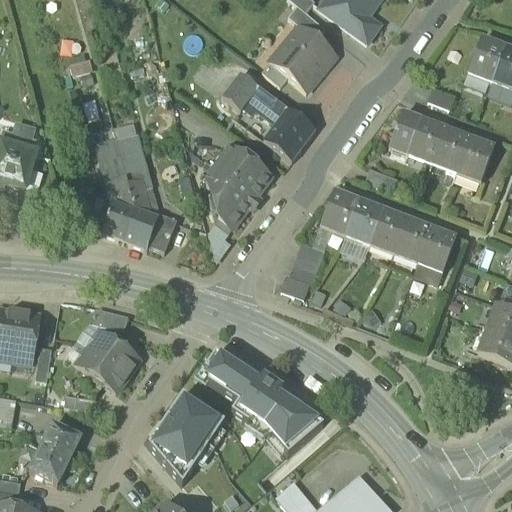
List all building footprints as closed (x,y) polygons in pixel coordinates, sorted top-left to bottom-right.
[(285,0),(283,3),(296,13),(306,22),(315,10),(302,0),(285,0)] [(329,0),(318,16),(365,50),(378,33),(366,24),(383,0),(329,0)] [(324,36),(306,22),(296,13),(286,25),(297,34),(298,33),(315,47),(324,36)] [(286,85),(305,100),(335,63),(315,47),(298,33),(297,34),(268,70),(286,85)] [(467,81),(491,90),(504,56),(480,47),(467,81)] [(511,59),(504,56),(491,90),(511,97),(511,59)] [(89,65),(68,70),(72,83),(92,78),(89,65)] [(261,79),(279,94),(286,85),(268,70),(261,79)] [(120,73),(95,79),(102,105),(127,98),(120,73)] [(221,105),(237,118),(245,108),(255,94),(239,81),(221,105)] [(491,90),(467,81),(465,86),(489,95),(491,90)] [(462,93),(486,102),(489,95),(465,86),(462,93)] [(511,97),(491,90),(489,95),(511,103),(511,97)] [(245,108),(275,131),(286,117),(255,94),(245,108)] [(511,109),(511,103),(489,95),(486,102),(511,111),(511,109)] [(427,108),(448,115),(453,103),(431,96),(427,108)] [(314,138),(286,117),(275,131),(262,149),(290,170),(314,138)] [(387,155),(407,162),(419,129),(400,121),(387,155)] [(13,129),(10,142),(31,148),(35,136),(13,129)] [(112,134),(115,147),(135,142),(132,129),(112,134)] [(444,138),(419,129),(407,162),(431,171),(444,138)] [(468,147),(444,138),(431,171),(455,180),(468,147)] [(0,191),(23,198),(24,197),(30,177),(34,161),(30,159),(33,149),(31,148),(10,142),(3,140),(0,148),(0,191)] [(115,147),(127,190),(140,186),(143,197),(151,195),(137,141),(135,142),(115,147)] [(116,207),(115,211),(134,218),(126,190),(127,190),(115,147),(95,152),(107,200),(113,198),(116,207)] [(492,156),(468,147),(455,180),(480,189),(492,156)] [(217,226),(217,227),(231,237),(248,214),(255,205),(270,185),(228,154),(220,164),(223,167),(216,176),(213,174),(205,185),(209,203),(217,209),(213,215),(221,221),(217,226)] [(404,168),(429,177),(431,171),(407,162),(404,168)] [(220,164),(213,174),(216,176),(223,167),(220,164)] [(455,180),(431,171),(429,177),(453,186),(455,180)] [(365,189),(390,199),(395,187),(370,176),(365,189)] [(30,177),(24,197),(36,200),(42,180),(30,177)] [(480,189),(455,180),(453,186),(477,195),(480,189)] [(194,200),(188,181),(177,185),(183,203),(194,200)] [(126,190),(134,218),(147,223),(148,219),(149,218),(143,197),(140,186),(127,190),(126,190)] [(156,222),(158,222),(151,195),(143,197),(149,218),(148,219),(156,222)] [(330,240),(344,245),(357,210),(332,200),(318,235),(330,240)] [(255,205),(248,214),(252,217),(259,208),(255,205)] [(123,249),(134,218),(115,211),(112,210),(110,216),(101,241),(123,249)] [(382,219),(357,210),(344,245),(368,254),(382,219)] [(85,236),(101,241),(110,216),(94,211),(85,236)] [(145,257),(146,253),(156,226),(155,225),(147,223),(134,218),(123,249),(145,257)] [(406,228),(382,219),(368,254),(392,263),(406,228)] [(158,222),(156,222),(155,225),(156,226),(146,253),(164,260),(175,229),(158,222)] [(228,241),(231,237),(217,227),(214,230),(228,241)] [(430,237),(406,228),(392,263),(416,272),(430,237)] [(207,240),(214,269),(229,249),(224,246),(228,241),(214,230),(207,240)] [(311,254),(323,258),(330,240),(318,235),(311,254)] [(453,246),(430,237),(416,272),(440,281),(453,246)] [(342,249),(367,258),(368,254),(344,245),(342,249)] [(367,258),(342,249),(338,259),(362,269),(364,267),(367,258)] [(302,250),(297,262),(319,270),(323,258),(311,254),(308,253),(302,250)] [(392,263),(368,254),(367,258),(391,267),(392,263)] [(315,281),(319,270),(297,262),(293,273),(315,281)] [(416,272),(392,263),(391,267),(415,276),(416,272)] [(440,281),(416,272),(415,276),(439,285),(440,281)] [(311,292),(315,281),(293,273),(289,284),(308,291),(311,292)] [(477,280),(463,275),(458,288),(472,293),(477,280)] [(439,285),(415,276),(412,285),(435,294),(439,285)] [(303,306),(308,291),(289,284),(286,283),(280,298),(303,306)] [(504,317),(511,297),(511,292),(505,290),(496,314),(504,317)] [(350,314),(338,306),(330,317),(342,326),(350,314)] [(491,312),(482,336),(487,338),(496,314),(491,312)] [(496,314),(487,338),(511,347),(511,320),(510,319),(504,317),(496,314)] [(361,331),(373,335),(381,329),(371,315),(365,319),(361,331)] [(102,335),(123,340),(126,324),(94,317),(90,332),(102,335)] [(0,366),(11,368),(18,321),(0,318),(0,366)] [(38,324),(18,321),(11,368),(31,371),(34,351),(37,350),(39,340),(36,338),(38,324)] [(86,332),(74,349),(78,350),(87,356),(99,339),(102,335),(90,332),(86,332)] [(478,361),(487,338),(482,336),(473,360),(478,361)] [(511,374),(511,370),(511,347),(487,338),(478,361),(511,374)] [(99,339),(87,356),(126,383),(138,367),(126,358),(126,355),(119,350),(115,351),(99,339)] [(75,373),(87,356),(78,350),(74,349),(64,365),(75,373)] [(33,388),(45,390),(50,357),(39,355),(33,388)] [(114,400),(126,383),(87,356),(75,373),(87,381),(87,384),(94,390),(98,388),(114,400)] [(211,382),(206,390),(236,410),(230,420),(268,446),(270,444),(286,463),(322,433),(309,424),(310,422),(301,416),(302,415),(279,399),(280,398),(262,386),(261,387),(238,372),(237,373),(228,367),(227,369),(214,360),(203,376),(211,382)] [(204,393),(206,390),(211,382),(203,376),(199,374),(192,385),(204,393)] [(154,442),(146,453),(181,493),(223,430),(181,401),(166,424),(166,425),(154,442)] [(63,415),(96,420),(98,408),(65,403),(63,415)] [(0,433),(10,435),(15,407),(0,404),(0,433)] [(50,432),(39,456),(67,470),(79,446),(50,432)] [(56,493),(67,470),(39,456),(27,479),(56,493)] [(382,511),(358,483),(324,511),(382,511)] [(0,499),(18,502),(20,491),(0,487),(0,499)] [(281,511),(311,511),(292,489),(275,504),(281,511)] [(0,511),(15,511),(17,502),(0,499),(0,511)]
